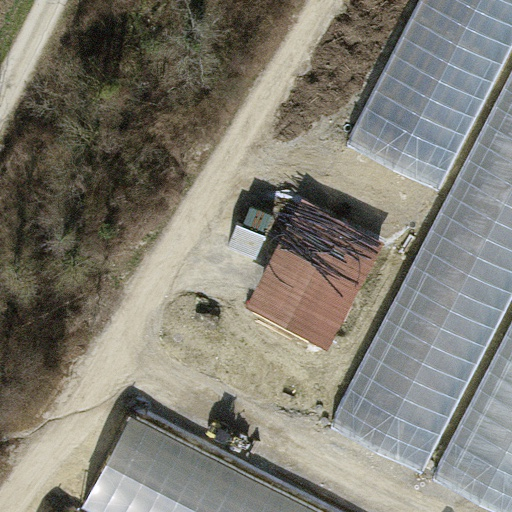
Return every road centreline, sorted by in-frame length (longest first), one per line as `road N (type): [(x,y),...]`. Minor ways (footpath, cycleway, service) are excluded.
road 1 (track): [(0,494),(180,241),(309,0)]
road 2 (track): [(419,511),(108,351)]
road 3 (track): [(0,111),(65,0)]
